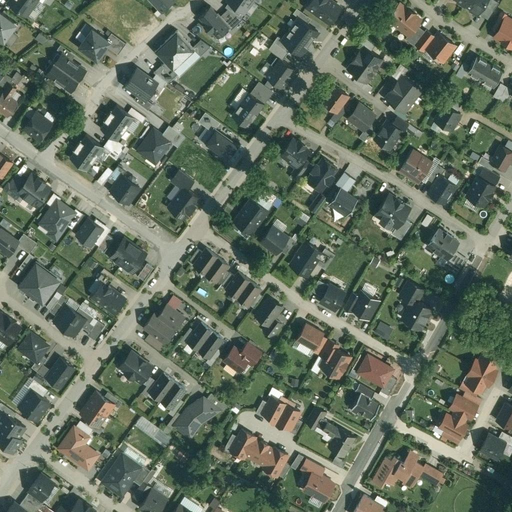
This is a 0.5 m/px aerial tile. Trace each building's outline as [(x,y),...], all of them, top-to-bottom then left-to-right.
[(36,0),(9,0),(9,1),(27,14),(36,0)] [(174,0),(151,0),(162,11),(174,0)] [(229,0),(245,12),(253,1),(252,0),(229,0)] [(330,22),(341,6),(332,0),(310,0),(307,6),(330,22)] [(412,8),(407,4),(401,0),(399,0),(386,18),(407,34),(409,35),(418,24),(423,17),(416,12),(417,11),(412,8)] [(468,0),(464,7),(465,6),(469,8),(469,10),(471,11),(477,16),(479,12),(485,4),(487,0),(468,0)] [(497,0),(487,0),(485,4),(494,10),(500,2),(497,0)] [(494,10),(485,4),(479,12),(484,15),(489,18),(494,10)] [(218,36),(230,25),(211,5),(199,16),(218,36)] [(0,37),(5,41),(18,22),(0,9),(0,37)] [(508,13),(502,9),(498,16),(502,18),(504,14),(507,14),(508,13)] [(496,30),(492,36),(501,41),(506,43),(511,31),(511,16),(507,14),(504,14),(502,18),(496,30)] [(318,30),(299,16),(292,26),(311,40),(318,30)] [(498,16),(492,27),(494,29),(496,30),(502,18),(498,16)] [(418,24),(409,35),(407,34),(405,37),(413,43),(414,43),(424,29),(422,27),(419,25),(418,24)] [(107,37),(92,26),(78,45),(98,60),(108,45),(112,40),(107,37)] [(292,26),(282,39),(302,53),(311,40),(292,26)] [(430,30),(426,27),(424,29),(414,43),(424,50),(426,48),(425,47),(435,34),(434,33),(433,32),(430,30)] [(193,45),(177,28),(165,40),(167,42),(157,52),(165,60),(161,63),(170,72),(174,68),(195,48),(196,48),(193,45)] [(448,36),(438,28),(434,33),(435,34),(425,47),(426,48),(444,61),(448,56),(457,44),(448,36)] [(126,42),(113,32),(112,31),(107,37),(112,40),(108,45),(118,52),(126,42)] [(37,32),(34,37),(42,42),(45,37),(37,32)] [(211,45),(201,38),(193,45),(196,48),(195,48),(201,54),(211,45)] [(374,52),(365,45),(360,51),(360,50),(356,56),(374,69),(383,58),(374,52)] [(386,53),(378,47),(374,52),(383,58),(386,53)] [(63,85),(71,91),(87,68),(80,62),(79,64),(69,57),(70,56),(62,50),(46,73),(54,78),(55,77),(64,84),(63,85)] [(393,58),(386,53),(383,58),(389,63),(393,58)] [(490,61),(477,54),(474,59),(467,71),(480,78),(490,61)] [(295,67),(280,56),(266,75),(281,86),(286,80),(287,80),(291,75),(290,74),(295,67)] [(374,69),(356,56),(352,61),(348,67),(357,74),(366,81),(374,69)] [(466,62),(463,60),(461,65),(458,70),(464,73),(469,63),(466,62)] [(459,64),(454,61),(451,66),(458,70),(461,65),(459,64)] [(503,69),(490,61),(480,78),(494,86),(500,74),(503,69)] [(174,68),(170,72),(161,63),(153,71),(168,81),(178,72),(174,68)] [(407,68),(400,63),(397,67),(402,71),(404,72),(407,68)] [(137,67),(124,86),(136,93),(147,100),(148,98),(159,81),(137,67)] [(397,67),(393,72),(398,76),(402,71),(397,67)] [(23,75),(18,71),(13,77),(13,78),(12,79),(18,83),(23,75)] [(6,73),(0,80),(0,83),(5,88),(10,82),(12,79),(13,78),(13,77),(6,73)] [(366,81),(357,74),(353,80),(362,86),(366,81)] [(421,88),(403,74),(399,80),(398,79),(394,85),(412,99),(421,88)] [(366,81),(362,86),(368,91),(372,85),(366,81)] [(504,83),(501,81),(495,91),(501,94),(507,85),(504,83)] [(18,101),(10,95),(17,87),(10,82),(5,88),(3,90),(0,94),(0,108),(8,114),(18,101)] [(335,84),(323,100),(336,110),(342,103),(348,94),(335,84)] [(412,99),(394,85),(390,90),(391,91),(386,96),(391,100),(401,108),(404,110),(412,99)] [(511,87),(510,87),(507,85),(501,94),(507,98),(511,88),(511,87)] [(232,114),(247,126),(265,102),(250,90),(232,114)] [(153,101),(148,98),(147,100),(136,93),(133,97),(148,108),(153,101)] [(460,102),(445,93),(440,101),(444,103),(444,102),(457,109),(460,102)] [(401,108),(391,100),(388,106),(398,114),(399,112),(398,111),(401,108)] [(375,114),(359,102),(348,116),(364,128),(370,121),(375,114)] [(457,109),(444,102),(444,103),(435,118),(451,128),(460,111),(457,109)] [(135,115),(117,103),(111,111),(110,110),(108,113),(108,114),(127,127),(135,115)] [(342,103),(336,110),(331,116),(337,121),(348,107),(342,103)] [(52,121),(36,110),(25,126),(40,137),(52,121)] [(108,114),(107,113),(105,117),(106,118),(100,126),(118,139),(127,127),(108,114)] [(408,121),(398,114),(392,122),(402,129),(402,130),(408,121)] [(387,119),(375,137),(390,147),(402,129),(392,122),(387,119)] [(375,125),(370,121),(364,128),(363,130),(368,135),(375,125)] [(186,134),(170,122),(163,131),(174,139),(173,140),(178,144),(186,134)] [(154,124),(137,147),(156,162),(173,140),(174,139),(163,131),(154,124)] [(216,125),(203,142),(230,161),(242,144),(216,125)] [(368,135),(363,130),(359,135),(365,139),(368,135)] [(104,145),(87,132),(81,141),(79,140),(77,143),(96,157),(104,145)] [(293,137),(281,153),(289,159),(289,162),(296,166),(296,167),(303,156),(309,149),(293,137)] [(96,157),(77,143),(74,146),(76,148),(70,156),(88,169),(95,158),(96,157)] [(511,155),(511,150),(501,143),(491,160),(491,161),(495,163),(504,169),(511,155)] [(431,161),(413,149),(412,150),(411,150),(407,155),(408,156),(402,166),(420,178),(431,161)] [(13,161),(1,153),(0,153),(0,172),(3,175),(13,161)] [(491,160),(482,155),(478,161),(492,169),(495,163),(491,161),(491,160)] [(303,156),(296,167),(296,166),(292,171),(299,176),(310,161),(303,156)] [(323,156),(318,164),(316,163),(312,169),(313,170),(307,179),(321,189),(327,180),(329,181),(333,175),(332,174),(337,166),(323,156)] [(438,163),(428,178),(435,182),(441,174),(445,168),(438,163)] [(118,164),(107,178),(115,184),(122,173),(123,173),(126,170),(118,164)] [(100,183),(111,169),(106,165),(95,179),(100,183)] [(185,183),(188,185),(194,176),(180,165),(170,178),(182,186),(185,183)] [(499,174),(484,165),(478,175),(494,184),(499,174)] [(355,179),(344,170),(336,182),(340,186),(341,185),(347,190),(355,179)] [(37,177),(31,172),(20,188),(18,190),(19,191),(38,204),(50,186),(45,182),(46,181),(38,175),(37,177)] [(123,173),(122,173),(115,184),(111,189),(117,193),(117,195),(121,197),(122,197),(128,202),(140,186),(135,182),(137,180),(136,177),(132,175),(130,175),(128,177),(123,173)] [(441,174),(435,182),(429,191),(444,201),(449,193),(451,193),(454,188),(454,186),(455,184),(441,174)] [(478,175),(467,194),(484,204),(488,197),(489,198),(493,192),(491,191),(495,184),(494,184),(478,175)] [(8,180),(3,187),(7,189),(16,196),(19,191),(18,190),(20,188),(8,180)] [(182,186),(168,205),(184,218),(201,195),(188,185),(185,183),(182,186)] [(278,195),(263,185),(258,192),(272,203),(278,195)] [(340,186),(329,202),(346,214),(358,198),(347,190),(341,185),(340,186)] [(54,191),(47,201),(52,205),(57,198),(59,199),(61,196),(54,191)] [(319,191),(309,206),(315,210),(326,196),(319,191)] [(389,193),(376,211),(383,215),(381,219),(389,224),(391,221),(397,225),(403,216),(410,207),(402,202),(403,201),(396,197),(396,198),(389,193)] [(268,209),(252,197),(243,209),(259,221),(268,209)] [(59,199),(57,198),(52,205),(44,216),(54,224),(48,232),(56,238),(67,223),(76,211),(74,210),(68,205),(68,206),(64,204),(65,203),(59,199)] [(83,212),(76,207),(74,210),(76,211),(67,223),(72,227),(83,212)] [(259,221),(243,209),(235,220),(251,232),(259,221)] [(294,220),(303,223),(307,214),(297,210),(294,220)] [(95,219),(88,215),(75,233),(91,245),(94,241),(99,234),(105,226),(95,219),(97,217),(96,217),(95,219)] [(403,216),(397,225),(392,232),(401,238),(412,222),(403,216)] [(272,224),(260,240),(276,252),(280,248),(286,240),(289,236),(288,236),(272,224)] [(8,231),(1,225),(0,226),(0,248),(9,255),(18,243),(20,239),(19,238),(8,231)] [(439,228),(428,244),(447,257),(448,257),(454,248),(459,241),(452,236),(452,235),(447,231),(446,232),(439,228)] [(38,241),(24,231),(19,238),(20,239),(18,243),(30,252),(38,241)] [(99,244),(98,246),(104,250),(114,237),(107,233),(104,237),(99,244)] [(99,234),(94,241),(99,244),(104,237),(99,234)] [(296,239),(290,234),(288,236),(289,236),(286,240),(292,245),(296,239)] [(124,237),(111,255),(122,263),(135,244),(124,237)] [(304,237),(288,263),(307,275),(323,250),(304,237)] [(286,240),(280,248),(286,253),(292,245),(286,240)] [(135,244),(122,263),(133,271),(146,252),(135,244)] [(194,262),(194,263),(205,271),(218,254),(206,246),(203,251),(194,262)] [(198,247),(190,259),(194,262),(203,251),(198,247)] [(454,248),(448,257),(447,257),(443,263),(447,266),(447,265),(456,272),(466,257),(454,248)] [(24,269),(32,255),(27,252),(19,266),(24,269)] [(229,263),(218,254),(205,271),(216,280),(217,279),(225,268),(229,263)] [(36,259),(18,284),(26,290),(24,292),(29,296),(49,269),(36,259)] [(147,261),(138,274),(144,279),(154,266),(147,261)] [(116,275),(104,267),(97,277),(102,281),(103,281),(108,285),(116,275)] [(225,268),(217,279),(222,282),(230,271),(225,268)] [(49,269),(29,296),(34,300),(36,297),(37,299),(43,303),(62,278),(49,269)] [(250,278),(238,270),(235,275),(227,286),(226,287),(237,295),(250,278)] [(230,271),(222,282),(227,286),(235,275),(230,271)] [(250,278),(237,295),(248,304),(249,303),(257,291),(261,287),(250,278)] [(319,278),(311,289),(323,296),(329,284),(319,278)] [(408,280),(400,294),(411,300),(413,297),(417,300),(424,289),(408,280)] [(108,285),(103,281),(102,281),(92,295),(115,312),(125,297),(108,285)] [(345,291),(330,283),(329,284),(323,296),(320,300),(335,308),(345,291)] [(379,299),(362,289),(359,294),(351,307),(353,308),(369,317),(379,299)] [(257,291),(249,303),(254,306),(262,295),(257,291)] [(353,291),(344,306),(352,311),(353,308),(351,307),(359,294),(353,291)] [(269,295),(256,314),(268,323),(269,323),(274,316),(282,305),(269,295)] [(411,300),(408,306),(405,307),(402,313),(403,315),(402,317),(421,327),(431,308),(417,300),(413,297),(411,300)] [(64,305),(57,300),(50,310),(57,315),(64,305)] [(76,310),(66,303),(64,305),(57,315),(54,319),(74,334),(81,325),(89,331),(94,324),(90,321),(94,316),(79,306),(76,310)] [(184,315),(167,303),(158,315),(172,326),(172,327),(174,328),(184,315)] [(7,316),(0,311),(0,335),(9,342),(20,326),(14,321),(15,320),(8,315),(7,316)] [(172,326),(158,315),(154,312),(144,325),(165,341),(169,336),(168,332),(172,327),(172,326)] [(274,316),(269,323),(268,323),(264,329),(273,335),(282,322),(274,316)] [(89,331),(87,334),(95,339),(105,324),(98,319),(94,324),(89,331)] [(386,340),(394,327),(381,320),(373,333),(386,340)] [(188,339),(187,340),(198,348),(212,329),(202,321),(188,339)] [(324,331),(306,321),(296,338),(314,348),(323,334),(324,331)] [(190,326),(183,335),(188,339),(195,330),(190,326)] [(212,329),(198,348),(209,356),(210,355),(217,346),(223,337),(212,329)] [(31,332),(20,348),(36,360),(37,360),(42,354),(48,345),(31,332)] [(323,334),(314,348),(313,349),(319,353),(328,337),(323,334)] [(188,339),(183,335),(179,340),(184,344),(187,340),(188,339)] [(339,343),(328,337),(319,353),(326,356),(332,345),(337,347),(339,343)] [(262,350),(248,339),(241,349),(249,356),(247,360),(252,364),(262,350)] [(241,349),(234,344),(224,358),(239,369),(247,360),(249,356),(241,349)] [(337,347),(332,345),(326,356),(321,364),(339,375),(350,355),(337,347)] [(217,346),(210,355),(215,359),(222,350),(217,346)] [(499,352),(490,347),(486,353),(496,358),(499,352)] [(145,360),(131,350),(120,365),(126,369),(125,371),(133,377),(135,376),(142,381),(154,365),(146,359),(145,360)] [(486,353),(483,352),(480,359),(476,360),(475,359),(472,365),(493,376),(496,370),(495,370),(494,366),(497,359),(496,358),(486,353)] [(393,368),(368,353),(360,368),(371,375),(370,377),(383,385),(384,385),(390,374),(393,368)] [(42,354),(37,360),(36,360),(32,366),(38,371),(47,358),(42,354)] [(215,359),(210,355),(209,356),(206,360),(211,364),(215,359)] [(74,366),(61,357),(47,376),(60,386),(74,366)] [(493,376),(472,365),(468,371),(469,372),(471,375),(467,382),(470,383),(479,389),(481,390),(485,383),(488,382),(489,382),(493,376)] [(157,380),(150,391),(161,399),(175,380),(164,372),(157,380)] [(44,379),(36,373),(33,377),(34,378),(40,383),(40,382),(41,383),(44,379)] [(390,374),(384,385),(383,385),(380,389),(388,394),(397,378),(390,374)] [(157,380),(153,377),(145,387),(150,391),(157,380)] [(41,383),(40,382),(40,383),(34,378),(28,386),(32,389),(32,388),(40,394),(43,396),(48,389),(41,383)] [(175,380),(161,399),(172,407),(179,397),(186,388),(175,380)] [(467,382),(463,380),(460,386),(466,390),(470,383),(467,382)] [(375,391),(359,382),(355,389),(360,391),(371,397),(375,391)] [(479,389),(470,383),(466,390),(471,392),(476,395),(479,389)] [(40,394),(32,388),(32,389),(19,406),(37,419),(50,401),(43,396),(40,394)] [(114,403),(96,390),(89,401),(107,413),(114,403)] [(471,392),(466,390),(463,396),(468,399),(471,392)] [(226,401),(211,391),(206,398),(216,405),(216,406),(220,409),(226,401)] [(371,397),(360,391),(352,406),(372,417),(380,402),(371,397)] [(476,395),(471,392),(468,399),(477,405),(481,398),(476,395)] [(463,396),(456,393),(450,405),(456,408),(454,412),(465,418),(467,414),(471,416),(477,405),(468,399),(463,396)] [(278,398),(272,395),(263,412),(270,416),(272,420),(275,422),(288,399),(282,395),(280,397),(278,398)] [(182,414),(175,423),(185,431),(191,424),(193,426),(209,415),(216,406),(216,405),(206,398),(203,396),(188,406),(182,414)] [(179,397),(172,407),(176,410),(184,400),(179,397)] [(295,402),(288,399),(275,422),(279,424),(283,423),(291,427),(300,410),(295,407),(294,405),(295,402)] [(107,413),(89,401),(81,412),(95,421),(99,424),(107,413)] [(511,424),(511,404),(506,401),(497,419),(511,426),(511,424)] [(340,427),(324,417),(327,411),(318,405),(308,422),(315,427),(320,420),(325,423),(323,427),(335,434),(340,427)] [(177,410),(170,420),(175,423),(182,414),(177,410)] [(26,426),(5,411),(0,418),(0,423),(22,439),(18,436),(25,427),(26,426)] [(465,418),(454,412),(452,415),(446,412),(440,424),(446,427),(451,430),(461,435),(467,424),(463,421),(465,418)] [(22,439),(0,423),(0,424),(3,427),(0,431),(0,441),(13,451),(22,439)] [(85,433),(74,426),(59,447),(88,468),(98,453),(80,440),(85,433)] [(356,435),(340,426),(340,427),(335,434),(329,445),(344,454),(356,435)] [(446,427),(442,433),(448,436),(451,430),(446,427)] [(242,428),(231,449),(244,456),(246,453),(254,437),(256,435),(242,428)] [(511,434),(502,429),(498,437),(506,441),(505,441),(511,444),(511,434)] [(226,434),(221,430),(215,440),(220,443),(226,434)] [(461,435),(451,430),(448,436),(457,441),(461,435)] [(498,437),(489,432),(480,448),(485,450),(486,452),(490,455),(492,454),(497,457),(505,441),(506,441),(498,437)] [(254,437),(246,453),(265,464),(274,448),(268,445),(269,443),(261,439),(260,441),(254,437)] [(265,464),(264,467),(277,474),(288,453),(275,446),(274,448),(265,464)] [(183,461),(188,453),(180,448),(174,456),(183,461)] [(392,459),(386,455),(372,478),(382,484),(385,478),(393,483),(399,474),(414,482),(419,473),(423,465),(415,460),(418,455),(409,450),(404,460),(394,455),(392,459)] [(342,466),(344,459),(333,456),(331,462),(342,466)] [(128,463),(119,457),(103,481),(122,494),(133,479),(142,466),(141,466),(131,459),(128,463)] [(325,466),(309,457),(303,468),(311,472),(312,470),(320,474),(325,466)] [(438,469),(425,462),(423,465),(419,473),(432,480),(438,469)] [(143,464),(141,466),(142,466),(133,479),(140,484),(143,480),(151,469),(143,464)] [(438,469),(432,480),(437,483),(439,479),(442,481),(444,477),(441,475),(443,472),(438,469)] [(320,474),(312,470),(311,472),(303,487),(325,499),(334,482),(320,474)] [(41,472),(29,489),(30,490),(42,499),(42,498),(54,482),(41,472)] [(140,484),(132,495),(142,501),(152,486),(143,480),(140,484)] [(152,486),(142,501),(139,506),(147,511),(158,511),(168,497),(152,486)] [(42,499),(30,490),(24,497),(39,508),(45,500),(42,498),(42,499)] [(374,499),(364,493),(353,511),(376,511),(377,511),(381,511),(385,505),(374,499)] [(388,500),(377,493),(374,499),(385,505),(388,500)] [(35,511),(39,508),(24,497),(19,504),(28,511),(35,511)] [(68,511),(96,511),(97,511),(79,498),(68,511)] [(329,502),(321,498),(316,506),(324,511),(329,502)] [(19,504),(14,501),(6,511),(27,511),(28,511),(19,504)] [(195,511),(179,501),(172,511),(195,511)]
